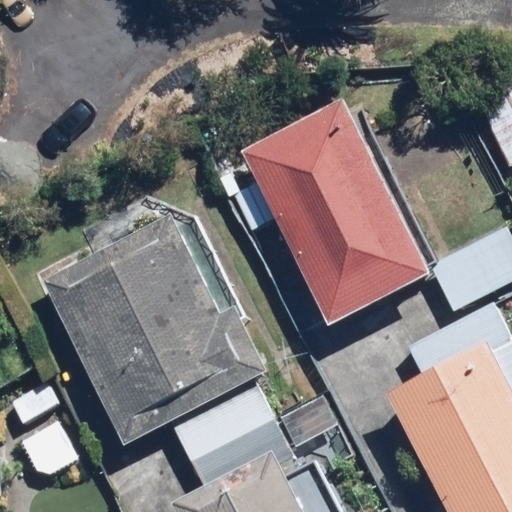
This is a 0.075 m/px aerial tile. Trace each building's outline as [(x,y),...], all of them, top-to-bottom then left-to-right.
[(511,169),(511,82),(475,101),(510,171),(511,169)] [(431,271),(350,111),(251,161),(262,183),(238,194),(256,230),(278,219),(335,332),(436,282),(431,271)] [(41,284),(142,505),(198,479),(173,424),(258,384),(273,378),(242,310),(225,318),(180,220),(41,284)] [(511,244),(506,233),(431,271),(436,282),(455,320),(511,291),(511,244)] [(511,511),(511,336),(496,306),(409,351),(428,387),(393,405),(448,511),(511,511)] [(318,464),(323,475),(357,458),(327,396),(280,420),(302,466),(315,459),(318,464)] [(84,467),(63,425),(21,446),(42,488),(84,467)] [(341,511),(323,475),(318,464),(221,511),(341,511)]
